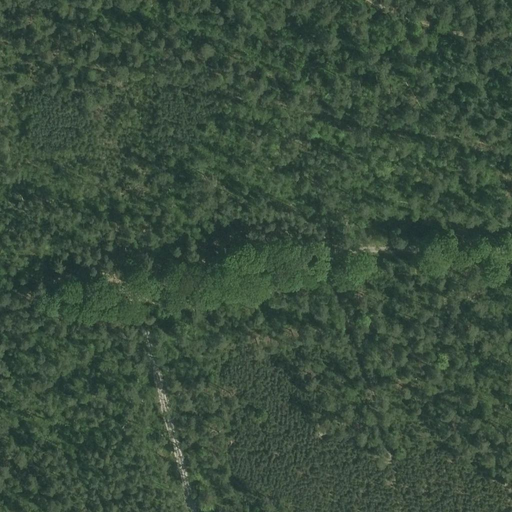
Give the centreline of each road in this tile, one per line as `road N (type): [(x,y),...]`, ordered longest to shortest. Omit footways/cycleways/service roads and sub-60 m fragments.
road 1 (track): [(511,246),(325,252),(0,303)]
road 2 (track): [(189,511),(130,283)]
road 3 (track): [(511,32),(459,34),(367,0)]
